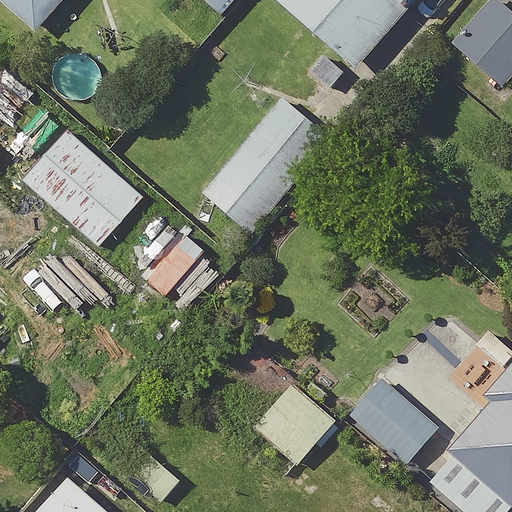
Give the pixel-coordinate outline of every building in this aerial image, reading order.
[(0,0),(38,33),(66,0),(0,0)] [(415,0),(278,0),(276,3),(355,71),(415,0)] [(511,79),(511,12),(497,0),(493,0),(452,48),(502,91),(511,79)] [(334,143),(284,101),(202,196),(252,238),(334,143)] [(101,249),(144,200),(65,133),(23,182),(101,249)] [(202,246),(176,224),(139,269),(165,291),(202,246)] [(511,366),(484,399),(489,403),(446,453),(454,460),(511,509),(511,366)] [(440,430),(384,382),(353,418),(409,466),(440,430)] [(339,424),(293,385),(255,430),(301,469),(339,424)] [(114,462),(161,503),(180,481),(132,441),(114,462)] [(511,511),(511,509),(454,460),(432,485),(463,511),(511,511)]
